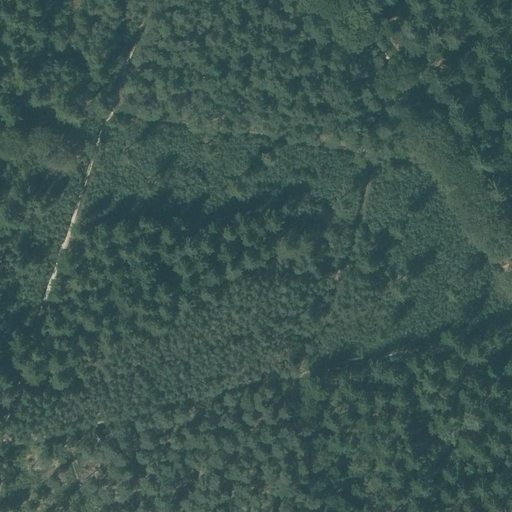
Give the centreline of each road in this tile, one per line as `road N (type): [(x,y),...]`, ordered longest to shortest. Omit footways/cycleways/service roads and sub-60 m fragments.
road 1 (track): [(143,0),(105,98),(3,443)]
road 2 (track): [(294,373),(374,154),(459,162)]
road 3 (track): [(511,258),(338,0)]
road 4 (unknown): [(511,223),(361,0)]
